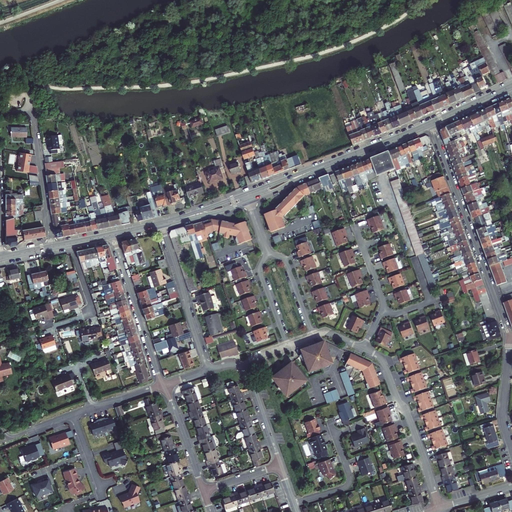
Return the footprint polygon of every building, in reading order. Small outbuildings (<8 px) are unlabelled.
[(472,69),(478,66),(486,63),(484,60),(483,58),(470,64),(470,66),(472,69)] [(405,90),(395,63),(390,65),(400,92),(405,90)] [(486,64),(486,63),(478,66),(483,75),(486,73),(490,72),(489,70),(488,67),(486,64)] [(468,67),(475,80),(482,77),(483,76),(483,75),(478,66),(472,69),(470,66),(468,67)] [(471,86),(476,83),(475,80),(468,67),(463,70),(466,76),(470,83),(471,86)] [(465,86),(470,83),(466,76),(461,79),(465,86)] [(457,82),(454,77),(452,78),(455,83),(450,85),(453,90),(459,87),(457,82)] [(482,77),(475,80),(476,83),(480,89),(483,87),(486,86),(486,84),(482,77)] [(427,90),(430,97),(437,94),(433,86),(431,80),(430,78),(428,79),(430,84),(425,86),(427,90)] [(460,88),(465,86),(461,79),(459,80),(459,81),(457,82),(459,87),(460,88)] [(436,85),(433,86),(437,94),(438,97),(446,94),(445,93),(441,83),(438,84),(436,85)] [(471,86),(470,83),(465,86),(470,96),(473,95),(475,94),(471,86)] [(480,89),(476,83),(471,86),(475,94),(478,92),(481,91),(480,89)] [(470,96),(465,86),(460,88),(465,98),(467,97),(470,96)] [(460,88),(459,87),(453,90),(458,101),(461,100),(465,98),(460,88)] [(409,99),(411,104),(418,101),(413,89),(407,92),(409,99)] [(418,101),(419,105),(431,100),(430,97),(423,99),(420,92),(419,89),(418,89),(414,91),(418,101)] [(427,90),(420,92),(423,99),(430,97),(427,90)] [(458,101),(453,90),(449,91),(445,93),(446,94),(450,104),(458,101)] [(450,104),(446,94),(438,97),(442,108),(447,106),(450,104)] [(442,108),(438,97),(431,100),(435,111),(438,110),(442,108)] [(435,111),(431,100),(419,105),(423,116),(430,113),(435,111)] [(499,103),(501,112),(509,109),(505,100),(502,102),(499,103)] [(387,111),(390,118),(396,115),(394,108),(390,109),(388,103),(384,104),(385,104),(387,111)] [(396,107),(394,108),(396,115),(403,112),(400,105),(396,107)] [(423,116),(419,105),(413,108),(417,119),(420,118),(423,116)] [(485,109),(488,118),(492,117),(496,115),(494,106),(489,108),(485,109)] [(417,119),(413,108),(407,110),(411,121),(414,120),(417,119)] [(479,112),(483,122),(488,119),(488,118),(485,109),(482,111),(479,112)] [(506,116),(511,114),(509,109),(501,112),(503,117),(506,116)] [(407,110),(403,112),(396,115),(401,126),(407,123),(411,121),(407,110)] [(390,118),(387,111),(382,113),(380,113),(383,120),(390,118)] [(474,114),(479,124),(483,122),(479,112),(476,113),(474,114)] [(503,117),(501,112),(496,115),(498,121),(498,123),(499,122),(500,126),(504,124),(504,122),(503,117)] [(377,123),(383,120),(380,113),(375,116),(377,123)] [(470,116),(474,126),(479,124),(474,114),(472,115),(470,116)] [(401,126),(396,115),(390,118),(394,129),(398,127),(401,126)] [(371,125),(377,123),(375,116),(369,119),(371,125)] [(464,129),(465,131),(468,129),(474,126),(470,116),(466,118),(460,121),(464,129)] [(366,127),(371,125),(369,119),(367,120),(365,117),(362,118),(366,127)] [(203,123),(201,118),(191,122),(192,127),(203,123)] [(356,120),(360,130),(366,127),(362,118),(356,120)] [(394,129),(390,118),(383,120),(387,132),(391,130),(394,129)] [(491,129),(488,119),(483,122),(487,131),(487,132),(492,130),(491,129)] [(349,135),(360,131),(360,130),(356,120),(351,122),(352,126),(346,128),(349,135)] [(387,132),(383,120),(377,123),(382,134),(385,133),(387,132)] [(459,131),(464,129),(460,121),(458,122),(455,123),(459,132),(459,131)] [(487,131),(483,122),(479,124),(482,131),(484,129),(485,132),(487,131)] [(382,134),(377,123),(371,125),(376,136),(379,135),(382,134)] [(454,134),(455,133),(457,132),(459,132),(455,123),(452,124),(450,125),(454,134)] [(376,136),(371,125),(366,127),(370,139),(373,138),(376,136)] [(446,127),(450,136),(454,134),(450,125),(448,126),(446,127)] [(229,132),(227,126),(215,130),(217,137),(229,132)] [(474,126),(468,129),(471,134),(473,133),(477,142),(480,140),(480,139),(477,133),(474,126)] [(370,139),(366,127),(360,130),(360,131),(364,141),(367,140),(370,139)] [(440,132),(443,140),(450,137),(450,136),(446,127),(441,129),(441,130),(440,132)] [(26,137),(26,128),(11,128),(11,137),(26,137)] [(364,141),(360,131),(349,135),(353,145),(359,143),(364,141)] [(455,133),(454,134),(450,136),(450,137),(451,136),(453,141),(455,141),(458,139),(455,133)] [(493,134),(480,139),(480,140),(483,146),(496,142),(493,134)] [(50,151),(60,149),(59,145),(63,144),(61,135),(46,137),(47,142),(48,142),(50,151)] [(420,138),(423,147),(426,146),(426,145),(431,143),(430,138),(426,136),(420,138)] [(451,136),(450,137),(443,140),(445,145),(453,141),(451,136)] [(423,147),(420,138),(417,140),(413,141),(416,150),(423,147)] [(408,143),(411,152),(416,150),(413,141),(411,142),(408,143)] [(447,150),(457,145),(455,141),(453,141),(445,145),(446,148),(447,150)] [(242,152),(252,148),(250,142),(240,146),(242,152)] [(403,145),(406,154),(409,153),(411,152),(408,143),(406,144),(403,145)] [(448,154),(458,149),(457,145),(447,150),(447,152),(448,154)] [(428,150),(426,146),(423,147),(416,150),(420,159),(424,158),(422,153),(428,150)] [(394,149),(397,158),(402,156),(398,147),(396,148),(394,149)] [(255,156),(252,148),(242,152),(244,160),(255,156)] [(389,151),(392,160),(397,158),(394,149),(391,150),(389,151)] [(450,158),(460,154),(458,149),(448,154),(449,156),(450,158)] [(420,159),(416,150),(411,152),(414,158),(415,161),(420,159)] [(271,163),(273,168),(282,164),(281,161),(279,155),(278,151),(269,155),(271,163)] [(374,168),(375,172),(377,176),(381,175),(395,169),(392,160),(389,151),(384,153),(377,156),(374,157),(370,159),(374,168)] [(18,170),(28,172),(29,165),(30,159),(31,155),(19,153),(18,159),(19,159),(18,170)] [(451,163),(461,159),(460,154),(450,158),(451,161),(451,163)] [(271,163),(269,155),(266,156),(263,157),(266,165),(271,163)] [(405,165),(402,156),(397,158),(400,167),(405,165)] [(263,157),(260,158),(256,159),(259,168),(266,165),(263,157)] [(287,159),(290,169),(296,167),(301,165),(299,157),(293,159),(292,157),(287,159)] [(400,167),(397,158),(392,160),(395,169),(396,170),(401,168),(400,167)] [(218,167),(219,169),(224,167),(221,159),(213,161),(215,167),(216,168),(218,167)] [(290,169),(287,159),(281,161),(282,164),(284,171),(290,169)] [(453,167),(463,163),(461,159),(451,163),(452,165),(453,167)] [(64,166),(64,161),(45,164),(45,167),(46,170),(58,168),(65,167),(64,166)] [(361,163),(365,172),(369,170),(366,161),(363,162),(361,163)] [(241,172),(238,162),(228,165),(231,175),(241,172)] [(254,169),(251,162),(250,163),(253,172),(259,169),(259,168),(254,169)] [(273,168),(271,163),(266,165),(270,177),(272,176),(275,175),(273,168)] [(356,165),(359,174),(365,172),(361,163),(358,164),(356,165)] [(465,168),(464,166),(463,163),(453,167),(454,169),(455,172),(465,168)] [(284,171),(282,164),(273,168),(275,175),(280,173),(284,171)] [(29,165),(28,172),(38,174),(37,167),(36,166),(29,165)] [(270,177),(266,165),(259,168),(259,169),(263,180),(266,178),(270,177)] [(350,167),(354,176),(359,174),(356,165),(353,166),(350,167)] [(222,178),(219,169),(218,167),(216,168),(215,167),(208,169),(209,172),(205,173),(207,177),(208,177),(210,182),(222,178)] [(344,179),(344,180),(350,178),(354,176),(350,167),(345,169),(341,170),(344,179)] [(456,176),(466,172),(465,168),(455,172),(456,174),(456,176)] [(253,172),(248,173),(249,176),(249,175),(252,184),(258,182),(263,180),(259,169),(253,172)] [(335,172),(338,181),(344,179),(341,170),(338,171),(335,172)] [(366,176),(365,172),(359,174),(362,184),(363,185),(365,184),(364,183),(368,181),(368,180),(366,176)] [(377,176),(375,172),(371,174),(366,176),(368,180),(377,176)] [(458,180),(468,176),(466,172),(456,176),(457,178),(458,180)] [(440,173),(427,177),(429,182),(442,177),(440,173)] [(362,184),(359,174),(354,176),(357,185),(362,184)] [(58,183),(57,182),(57,175),(47,176),(47,179),(48,184),(58,183)] [(327,181),(330,179),(328,175),(324,176),(319,178),(322,188),(329,185),(327,181)] [(460,185),(470,181),(468,176),(458,180),(459,182),(460,185)] [(437,191),(446,188),(444,181),(442,177),(432,181),(436,192),(437,191)] [(310,192),(322,188),(319,178),(313,181),(306,183),(310,192)] [(346,183),(347,188),(352,187),(353,186),(350,178),(344,180),(346,183)] [(333,188),(330,179),(327,181),(329,185),(322,188),(324,192),(333,188)] [(460,187),(461,189),(471,185),(470,181),(460,185),(460,187)] [(65,182),(58,183),(59,191),(65,190),(66,190),(65,182)] [(59,191),(58,183),(48,184),(48,188),(49,192),(59,191)] [(204,193),(201,183),(185,188),(188,198),(204,193)] [(296,188),(304,196),(310,194),(310,192),(306,183),(302,185),(298,186),(296,188)] [(156,197),(164,195),(162,187),(161,185),(149,188),(151,192),(155,208),(158,207),(156,197)] [(168,193),(166,186),(162,187),(164,195),(167,205),(172,204),(172,205),(176,204),(175,203),(176,203),(176,201),(180,200),(178,194),(180,194),(179,190),(177,191),(176,185),(174,185),(175,189),(172,190),(172,192),(168,193)] [(463,195),(473,191),(471,185),(461,189),(462,192),(463,195)] [(448,187),(446,188),(437,191),(439,198),(441,197),(450,193),(448,187)] [(304,196),(296,188),(279,206),(275,209),(275,210),(275,211),(275,212),(276,212),(275,213),(273,211),(264,215),(271,232),(285,227),(284,224),(286,224),(288,222),(283,217),(304,196)] [(483,191),(482,188),(479,189),(477,190),(473,191),(475,197),(482,194),(481,192),(483,191)] [(50,199),(60,198),(59,191),(49,192),(49,196),(50,199)] [(465,200),(475,197),(473,191),(463,195),(464,198),(465,200)] [(150,204),(153,215),(157,214),(155,208),(151,192),(147,193),(150,204)] [(450,193),(441,197),(443,203),(452,199),(451,196),(450,193)] [(104,207),(111,205),(108,195),(105,196),(102,197),(104,207)] [(167,205),(164,195),(156,197),(158,207),(163,206),(163,207),(167,206),(167,205)] [(123,208),(125,213),(128,212),(135,210),(133,203),(131,197),(127,198),(129,207),(123,208)] [(443,203),(441,197),(439,198),(429,201),(430,203),(431,202),(433,207),(436,206),(443,203)] [(467,206),(477,202),(475,197),(465,200),(466,203),(467,206)] [(452,199),(443,203),(445,208),(454,205),(453,202),(452,199)] [(139,201),(133,203),(135,210),(141,209),(140,207),(139,201)] [(477,202),(480,209),(488,207),(486,203),(482,204),(481,201),(477,202)] [(480,209),(477,202),(467,206),(469,210),(470,213),(480,209)] [(445,208),(443,203),(436,206),(438,211),(445,208)] [(154,218),(153,215),(150,204),(140,207),(141,209),(144,220),(150,219),(154,218)] [(111,205),(104,207),(105,208),(106,211),(108,217),(119,214),(119,212),(114,213),(111,205)] [(454,205),(445,208),(447,214),(456,211),(455,208),(454,205)] [(313,206),(307,208),(309,214),(316,212),(313,206)] [(447,214),(445,208),(438,211),(440,217),(443,216),(447,214)] [(102,218),(108,217),(106,211),(103,211),(102,209),(100,210),(102,218)] [(144,220),(141,209),(135,210),(138,222),(141,221),(144,220)] [(472,219),(482,215),(480,209),(470,213),(471,216),(472,219)] [(41,213),(41,210),(34,211),(36,221),(42,220),(42,218),(41,213)] [(97,220),(102,218),(100,210),(94,211),(95,213),(97,220)] [(456,211),(447,214),(448,217),(449,220),(458,217),(457,214),(456,211)] [(128,212),(125,213),(119,214),(122,225),(127,224),(130,223),(129,217),(130,217),(128,212)] [(97,220),(95,213),(89,214),(89,216),(90,221),(97,220)] [(54,230),(62,229),(61,225),(61,221),(59,214),(52,215),(52,218),(54,226),(54,230)] [(122,225),(119,214),(108,217),(111,228),(116,227),(122,225)] [(483,215),(475,218),(478,228),(487,225),(483,215)] [(379,216),(367,220),(369,227),(371,226),(371,228),(373,233),(384,230),(379,216)] [(111,228),(108,217),(102,218),(105,229),(107,228),(111,228)] [(458,217),(449,220),(451,226),(461,222),(459,219),(458,217)] [(5,236),(16,237),(17,237),(17,230),(12,230),(12,219),(5,220),(5,225),(5,232),(5,236)] [(234,223),(226,222),(216,220),(212,219),(210,220),(212,223),(205,225),(208,234),(213,233),(212,232),(215,231),(220,232),(219,234),(224,235),(224,238),(229,238),(230,234),(232,235),(231,239),(236,240),(237,245),(252,240),(245,222),(239,224),(237,224),(237,226),(235,226),(235,225),(235,224),(234,224),(234,223)] [(99,230),(97,220),(90,221),(93,231),(96,231),(99,230)] [(312,223),(315,229),(321,227),(319,220),(312,223)] [(451,226),(449,220),(440,223),(439,224),(442,230),(451,226)] [(198,241),(209,237),(208,234),(205,225),(203,222),(198,223),(193,225),(196,234),(198,240),(198,241)] [(461,222),(451,226),(454,232),(463,228),(462,225),(461,222)] [(69,236),(71,236),(69,226),(69,224),(61,225),(62,229),(64,237),(69,236)] [(186,227),(189,236),(196,234),(193,225),(189,226),(186,227)] [(454,232),(451,226),(442,230),(441,230),(442,233),(440,234),(441,237),(446,235),(454,232)] [(43,227),(22,230),(24,240),(36,238),(45,237),(43,227)] [(181,245),(190,242),(189,236),(186,227),(181,228),(176,230),(178,237),(179,240),(180,243),(181,245)] [(478,235),(488,232),(486,227),(476,230),(477,233),(478,235)] [(463,228),(454,232),(456,238),(465,234),(464,232),(463,228)] [(64,237),(62,229),(54,230),(55,236),(58,238),(61,238),(64,237)] [(347,235),(344,229),(332,233),(337,247),(348,243),(346,237),(345,236),(347,235)] [(456,238),(454,232),(446,235),(449,241),(456,238)] [(489,237),(488,232),(478,235),(479,238),(480,240),(489,237)] [(189,236),(190,242),(198,240),(196,234),(189,236)] [(465,234),(456,238),(458,244),(467,240),(466,237),(465,234)] [(273,238),(275,244),(282,242),(279,235),(273,238)] [(13,246),(16,245),(16,237),(5,236),(5,241),(5,245),(8,247),(13,246)] [(294,241),(296,246),(307,242),(308,242),(306,237),(294,241)] [(491,241),(489,237),(480,240),(481,243),(482,245),(491,241)] [(131,250),(138,248),(135,238),(131,239),(127,240),(131,250)] [(458,244),(456,238),(449,241),(447,241),(450,247),(458,244)] [(496,239),(491,241),(493,246),(499,244),(500,244),(499,241),(500,241),(501,240),(500,238),(496,239)] [(124,253),(131,250),(127,240),(124,241),(122,242),(120,243),(124,253)] [(198,241),(198,240),(190,242),(196,260),(204,257),(202,252),(201,249),(198,241)] [(467,240),(458,244),(460,249),(469,246),(468,243),(467,240)] [(493,246),(491,241),(482,245),(483,247),(483,250),(493,246)] [(212,244),(214,251),(220,248),(218,242),(212,244)] [(297,254),(299,258),(311,253),(307,242),(296,246),(298,252),(299,253),(297,254)] [(389,244),(379,248),(381,253),(381,255),(380,256),(381,260),(393,255),(389,244)] [(453,252),(460,249),(458,244),(450,247),(452,252),(453,252)] [(105,259),(112,257),(108,246),(106,245),(104,245),(102,246),(105,256),(105,259)] [(95,247),(98,257),(105,256),(102,246),(98,247),(95,247)] [(469,246),(460,249),(462,255),(471,251),(470,248),(469,246)] [(485,255),(495,252),(493,246),(483,250),(484,252),(485,255)] [(138,248),(131,250),(132,255),(134,262),(136,266),(139,264),(136,253),(142,251),(142,250),(139,249),(138,249),(138,248)] [(81,250),(84,260),(89,259),(86,249),(83,250),(81,250)] [(352,249),(340,254),(345,267),(355,263),(353,258),(353,256),(354,256),(352,249)] [(457,257),(462,255),(460,249),(453,252),(455,256),(450,257),(451,259),(457,257)] [(76,251),(79,261),(84,260),(81,250),(79,251),(76,251)] [(142,251),(136,253),(139,264),(146,262),(142,251)] [(471,251),(462,255),(464,260),(473,257),(472,254),(471,251)] [(487,260),(497,257),(495,252),(485,255),(486,257),(487,260)] [(127,264),(134,262),(132,255),(125,257),(127,264)] [(105,259),(105,256),(98,257),(100,263),(101,266),(105,265),(105,266),(108,266),(107,265),(105,259)] [(112,257),(105,259),(107,265),(108,266),(109,271),(116,269),(112,257)] [(312,257),(300,261),(301,265),(303,264),(304,266),(306,272),(316,268),(312,257)] [(473,257),(464,260),(465,263),(466,266),(475,262),(474,260),(473,257)] [(490,266),(499,263),(497,257),(487,260),(488,263),(490,266)] [(511,258),(507,260),(503,261),(505,267),(511,264),(511,258)] [(395,259),(382,263),(384,267),(385,266),(386,268),(388,274),(399,270),(395,259)] [(475,262),(466,266),(468,271),(477,268),(476,265),(475,262)] [(231,271),(238,268),(236,263),(225,267),(227,272),(231,271)] [(506,282),(499,263),(490,266),(493,276),(497,286),(499,285),(506,282)] [(241,267),(238,268),(231,271),(235,281),(247,277),(246,273),(244,274),(243,272),(241,267)] [(21,278),(18,268),(12,269),(7,270),(10,280),(21,278)] [(477,268),(468,271),(469,274),(470,277),(479,273),(478,270),(477,268)] [(150,276),(153,284),(154,287),(166,283),(164,279),(163,280),(161,274),(162,274),(160,269),(149,273),(150,276)] [(347,274),(352,288),(363,284),(361,278),(360,277),(362,276),(360,270),(347,274)] [(38,272),(40,282),(48,280),(46,271),(38,272)] [(31,274),(33,284),(40,282),(38,272),(31,274)] [(70,272),(66,273),(69,284),(78,281),(77,277),(72,278),(70,272)] [(318,272),(306,277),(307,281),(309,280),(309,282),(312,287),(322,283),(318,272)] [(479,273),(470,277),(472,283),(482,280),(480,276),(479,273)] [(400,274),(388,279),(389,282),(391,282),(392,283),(394,289),(404,285),(400,274)] [(196,285),(193,276),(192,277),(185,279),(190,293),(198,291),(198,290),(197,287),(196,285)] [(465,286),(472,283),(470,277),(464,279),(463,280),(465,286)] [(112,283),(110,283),(112,288),(121,285),(120,283),(119,280),(112,283)] [(250,284),(248,280),(236,285),(240,296),(251,292),(249,286),(248,285),(250,284)] [(472,283),(465,286),(467,289),(483,283),(482,280),(472,283)] [(324,288),(312,293),(313,296),(315,296),(315,297),(317,303),(328,299),(324,288)] [(477,300),(473,289),(471,289),(476,303),(481,301),(480,299),(477,300)] [(139,298),(148,295),(146,290),(144,291),(137,293),(138,296),(139,298)] [(395,294),(394,294),(395,298),(397,297),(397,299),(400,305),(410,301),(406,290),(404,291),(395,294)] [(367,291),(355,295),(360,308),(370,305),(368,299),(368,297),(369,297),(367,291)] [(214,308),(213,304),(210,297),(209,293),(197,297),(199,304),(200,303),(202,303),(203,307),(204,311),(214,308)] [(68,309),(70,308),(71,309),(78,307),(77,305),(74,297),(74,295),(60,300),(63,310),(64,310),(68,309)] [(140,304),(149,301),(148,295),(139,298),(139,301),(140,304)] [(255,300),(254,296),(242,301),(246,311),(256,308),(254,302),(254,300),(255,300)] [(117,302),(116,303),(117,308),(127,304),(126,302),(126,299),(117,302)] [(511,327),(511,299),(503,303),(507,314),(511,327)] [(142,309),(151,306),(149,301),(140,304),(141,306),(142,309)] [(151,306),(153,312),(161,309),(163,308),(161,302),(158,304),(151,306)] [(33,309),(36,319),(43,316),(44,320),(54,317),(52,312),(49,304),(33,309)] [(127,304),(117,308),(119,313),(129,309),(128,307),(127,304)] [(329,304),(317,308),(319,312),(320,311),(321,313),(323,318),(334,315),(329,304)] [(144,315),(153,312),(151,306),(142,309),(143,311),(144,315)] [(129,309),(119,313),(120,318),(131,315),(130,312),(129,309)] [(445,322),(440,310),(437,312),(437,313),(436,314),(430,316),(434,326),(445,322)] [(146,320),(155,317),(153,312),(144,315),(145,317),(146,320)] [(261,315),(260,312),(248,316),(252,327),(262,323),(260,318),(260,316),(261,315)] [(211,336),(223,333),(218,314),(206,317),(211,336)] [(131,315),(120,318),(122,323),(132,320),(132,317),(131,315)] [(353,316),(347,329),(357,333),(359,328),(360,327),(362,327),(364,321),(353,316)] [(420,320),(414,322),(418,332),(429,328),(425,316),(421,317),(422,319),(420,320)] [(132,320),(122,323),(124,328),(134,325),(133,322),(132,320)] [(488,341),(501,337),(498,328),(497,325),(498,325),(497,321),(489,324),(483,326),(488,341)] [(183,334),(179,322),(169,325),(172,333),(173,337),(183,334)] [(404,325),(399,327),(403,338),(414,334),(409,322),(405,323),(406,325),(404,325)] [(134,325),(124,328),(125,333),(136,330),(135,327),(134,325)] [(81,335),(82,341),(93,339),(93,341),(97,340),(97,338),(102,337),(100,327),(95,328),(95,327),(88,328),(88,329),(86,329),(86,328),(80,329),(80,330),(81,335)] [(267,331),(266,327),(253,332),(255,336),(257,341),(257,343),(268,339),(266,333),(265,332),(267,331)] [(136,330),(125,333),(127,338),(137,335),(137,332),(136,330)] [(237,330),(213,337),(214,339),(237,333),(237,330)] [(385,334),(379,331),(378,335),(379,335),(378,337),(376,342),(386,347),(391,336),(385,334)] [(189,332),(183,334),(173,337),(175,342),(191,337),(189,332)] [(42,349),(43,349),(55,345),(52,335),(39,340),(39,341),(40,343),(42,349)] [(137,335),(127,338),(129,343),(139,340),(138,338),(137,335)] [(207,345),(213,343),(211,336),(205,338),(207,345)] [(169,351),(177,348),(175,342),(173,337),(167,339),(165,340),(168,347),(169,351)] [(139,340),(129,343),(131,350),(141,346),(140,344),(139,340)] [(158,351),(168,347),(165,340),(155,344),(158,351)] [(308,348),(301,354),(304,361),(308,372),(309,372),(313,370),(325,366),(328,365),(332,363),(327,352),(326,349),(324,342),(323,341),(307,347),(308,348)] [(131,350),(129,343),(123,345),(125,352),(131,350)] [(234,356),(239,354),(235,343),(218,348),(221,358),(228,356),(233,354),(234,356)] [(56,349),(55,345),(43,349),(44,353),(56,349)] [(141,346),(131,350),(132,355),(143,351),(142,349),(141,346)] [(467,353),(471,365),(480,362),(476,350),(467,353)] [(143,351),(132,355),(134,360),(144,356),(144,354),(143,351)] [(184,369),(194,366),(189,351),(179,354),(180,357),(179,358),(181,363),(182,363),(184,369)] [(350,353),(344,366),(345,368),(350,366),(362,371),(367,384),(365,384),(367,389),(380,385),(378,380),(375,370),(372,363),(364,360),(358,357),(350,353)] [(404,371),(405,375),(420,369),(414,354),(399,359),(401,363),(403,362),(406,370),(404,371)] [(144,356),(134,360),(136,365),(143,362),(146,362),(145,359),(144,356)] [(97,362),(90,365),(94,374),(100,372),(104,370),(105,371),(110,369),(107,358),(101,360),(101,361),(100,362),(98,363),(97,362)] [(146,378),(148,377),(145,369),(143,362),(136,365),(134,365),(140,384),(147,381),(146,378)] [(0,381),(3,381),(1,376),(12,373),(9,363),(5,364),(2,364),(0,364),(0,381)] [(284,367),(271,378),(273,381),(278,387),(280,390),(285,396),(286,396),(290,393),(300,385),(304,382),(305,381),(291,363),(285,368),(284,367)] [(340,373),(348,396),(354,394),(346,371),(340,373)] [(475,387),(486,384),(482,372),(471,375),(475,387)] [(411,390),(412,394),(427,388),(421,373),(406,378),(408,382),(410,381),(413,389),(411,390)] [(51,380),(56,392),(62,390),(62,389),(65,387),(67,388),(69,387),(70,386),(73,385),(72,384),(71,381),(68,374),(61,376),(62,377),(58,379),(57,377),(51,380)] [(234,385),(227,388),(232,400),(243,396),(242,392),(240,393),(237,384),(234,385)] [(188,403),(197,400),(193,387),(182,391),(183,395),(185,394),(185,396),(188,403)] [(323,394),(327,404),(340,399),(336,389),(323,394)] [(375,408),(387,403),(384,397),(383,398),(382,396),(380,390),(370,394),(375,408)] [(418,409),(419,413),(434,407),(428,392),(413,397),(415,401),(417,400),(420,408),(418,409)] [(486,403),(490,401),(488,394),(476,397),(481,414),(489,412),(486,403)] [(236,412),(245,409),(242,401),(244,400),(243,396),(232,400),(236,412)] [(150,404),(148,398),(143,400),(150,418),(161,414),(160,410),(158,411),(155,402),(150,404)] [(190,416),(201,412),(197,400),(188,403),(190,410),(191,412),(189,412),(190,416)] [(342,417),(341,418),(342,422),(349,420),(354,418),(348,402),(338,406),(340,412),(342,417)] [(121,406),(115,408),(118,417),(124,414),(121,406)] [(381,425),(387,423),(391,421),(389,415),(389,414),(390,413),(388,407),(376,411),(380,422),(381,425)] [(250,417),(248,417),(245,409),(236,412),(240,425),(251,421),(250,417)] [(425,428),(426,432),(441,426),(435,411),(420,416),(422,420),(424,419),(427,427),(425,428)] [(206,424),(203,416),(201,412),(190,416),(192,420),(193,419),(194,420),(196,428),(206,424)] [(150,418),(152,425),(154,431),(154,430),(163,427),(160,419),(162,418),(161,414),(150,418)] [(90,425),(94,436),(99,434),(99,435),(105,433),(111,431),(111,430),(116,428),(113,417),(108,419),(105,420),(105,419),(105,418),(97,421),(97,422),(97,423),(94,424),(90,425)] [(308,433),(314,431),(319,430),(319,429),(318,424),(317,425),(315,419),(304,423),(308,433)] [(243,432),(244,437),(254,433),(251,425),(253,425),(251,421),(240,425),(243,432)] [(210,437),(206,424),(196,428),(199,435),(199,436),(197,437),(199,440),(210,437)] [(394,424),(382,428),(387,442),(398,438),(396,432),(395,431),(397,430),(394,424)] [(496,434),(494,426),(484,429),(487,436),(496,434)] [(355,434),(350,435),(354,447),(368,442),(365,434),(363,428),(357,431),(358,433),(356,434),(355,434)] [(432,447),(433,451),(448,445),(442,430),(427,435),(429,439),(431,438),(434,446),(432,447)] [(55,436),(49,438),(53,449),(60,447),(60,448),(70,444),(68,439),(66,433),(60,435),(56,437),(55,436)] [(249,449),(260,445),(259,441),(257,442),(254,433),(244,437),(249,449)] [(323,444),(322,440),(323,440),(321,434),(308,439),(310,445),(312,445),(314,450),(318,459),(328,456),(326,450),(327,449),(325,444),(324,444),(323,444)] [(487,436),(489,444),(498,441),(496,434),(487,436)] [(173,444),(170,436),(162,438),(160,439),(165,452),(176,448),(175,444),(173,444)] [(205,452),(214,449),(210,437),(199,440),(200,444),(202,444),(202,445),(205,452)] [(401,441),(388,445),(393,459),(404,455),(402,449),(401,448),(403,447),(401,441)] [(36,445),(40,457),(45,455),(41,443),(36,445)] [(29,447),(22,450),(26,461),(32,459),(33,461),(37,459),(37,458),(40,457),(36,445),(29,448),(29,447)] [(258,460),(262,458),(259,450),(261,449),(260,445),(249,449),(255,466),(260,465),(258,460)] [(177,451),(176,448),(165,452),(169,464),(175,462),(178,460),(176,452),(177,451)] [(121,462),(125,465),(128,459),(126,457),(123,449),(117,451),(117,452),(109,454),(109,453),(102,455),(105,463),(108,462),(110,466),(121,462)] [(207,465),(218,461),(214,449),(205,452),(207,459),(208,461),(206,461),(207,465)] [(441,468),(451,466),(447,453),(435,456),(437,461),(438,460),(439,461),(441,468)] [(357,461),(357,462),(359,468),(360,467),(361,470),(361,471),(362,476),(373,472),(370,465),(371,464),(369,457),(363,459),(357,461)] [(318,463),(321,469),(322,470),(323,474),(324,474),(324,475),(325,475),(326,475),(330,479),(335,475),(332,471),(333,470),(331,466),(332,466),(329,459),(318,463)] [(223,474),(223,473),(220,465),(218,461),(207,465),(209,469),(210,468),(211,469),(213,477),(223,474)] [(166,465),(170,477),(182,473),(180,469),(178,470),(175,462),(169,464),(166,465)] [(405,480),(415,477),(412,468),(414,468),(413,464),(401,467),(405,480)] [(487,469),(489,473),(497,470),(500,478),(506,476),(503,464),(487,469)] [(443,481),(455,478),(451,466),(441,468),(443,474),(444,477),(442,478),(443,481)] [(85,488),(81,484),(80,483),(77,476),(78,476),(75,468),(64,472),(65,475),(64,475),(66,481),(67,481),(70,489),(70,490),(74,495),(77,493),(79,495),(85,488)] [(500,480),(500,478),(497,470),(489,473),(491,482),(500,480)] [(183,477),(182,473),(170,477),(175,489),(184,486),(181,478),(183,477)] [(491,482),(489,473),(480,476),(482,482),(483,485),(491,482)] [(10,481),(8,477),(0,481),(0,487),(3,494),(13,489),(9,482),(10,481)] [(409,492),(420,489),(419,485),(417,485),(415,477),(405,480),(409,492)] [(449,493),(458,490),(455,478),(443,481),(444,485),(446,485),(446,486),(449,493)] [(52,491),(50,485),(49,480),(44,482),(33,486),(37,497),(52,491)] [(262,497),(274,492),(271,483),(262,486),(262,484),(258,485),(262,497)] [(137,494),(140,487),(133,484),(129,493),(125,495),(125,494),(119,497),(122,503),(124,507),(134,503),(135,503),(140,501),(137,494)] [(249,501),(262,497),(258,485),(254,487),(254,488),(246,491),(249,501)] [(187,494),(184,486),(175,489),(179,502),(190,498),(189,494),(187,494)] [(413,505),(423,502),(420,493),(422,493),(420,489),(409,492),(413,505)] [(237,505),(249,501),(246,491),(238,494),(237,493),(233,494),(237,505)] [(225,509),(235,506),(237,505),(233,494),(229,495),(230,497),(221,500),(225,509)] [(17,498),(7,504),(10,509),(11,509),(13,511),(12,511),(24,511),(21,505),(22,505),(19,500),(18,500),(17,498)] [(191,501),(190,498),(179,502),(180,505),(177,506),(179,511),(188,511),(193,511),(190,502),(191,501)] [(500,510),(509,508),(507,501),(506,498),(497,501),(500,510)] [(383,511),(391,510),(388,500),(376,504),(378,511),(383,511)] [(495,511),(500,510),(497,501),(489,504),(490,507),(491,511),(495,511)]
